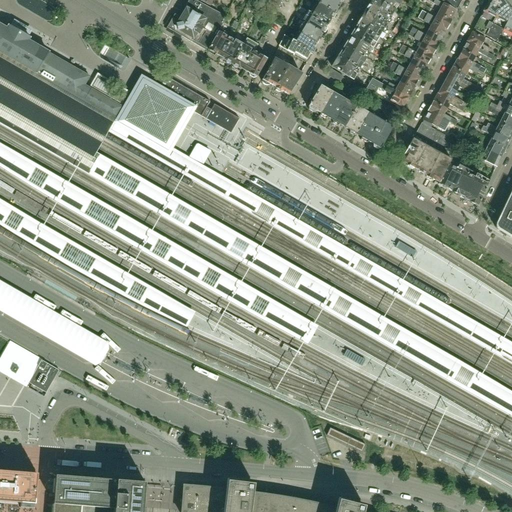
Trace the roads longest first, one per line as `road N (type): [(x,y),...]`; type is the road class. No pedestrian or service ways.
road 1 (tertiary): [(476,511),(373,481),(195,465)]
road 2 (residential): [(475,0),(377,177)]
road 3 (unclassified): [(195,465),(74,402),(48,425),(46,453)]
road 4 (tertiary): [(285,122),(139,35)]
road 5 (tertiary): [(195,465),(46,453)]
road 6 (residential): [(359,0),(285,122)]
